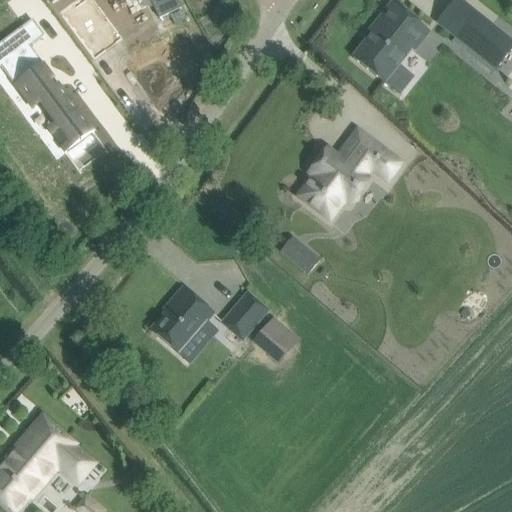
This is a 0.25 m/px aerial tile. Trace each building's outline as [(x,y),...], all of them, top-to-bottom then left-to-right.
[(94,0),(76,0),(59,13),(95,60),(123,39),(94,0)] [(178,0),(151,0),(160,18),(182,7),(178,0)] [(392,3),(368,33),(372,36),(353,58),(385,83),(412,49),(415,51),(430,33),(392,3)] [(511,42),(476,14),(456,38),(497,70),(511,51),(511,42)] [(33,21),(0,45),(0,68),(2,67),(16,86),(15,86),(33,111),(48,131),(66,155),(94,133),(44,65),(28,77),(14,58),(43,36),(44,38),(45,37),(33,21)] [(183,30),(127,72),(151,104),(207,62),(198,50),(195,52),(190,45),(193,43),(183,30)] [(315,177),(300,198),(329,219),(344,199),(351,204),(368,181),(364,178),(370,168),(387,181),(400,164),(383,151),(358,133),(345,150),(347,151),(340,160),(327,150),(310,174),(315,177)] [(49,186),(33,200),(63,237),(80,224),(71,213),(76,209),(84,202),(69,183),(61,190),(70,202),(65,206),(49,186)] [(474,284),(466,292),(476,301),(484,293),(474,284)] [(152,332),(168,345),(178,354),(213,314),(184,290),(170,306),(172,308),(152,332)] [(223,324),(243,341),(269,311),(249,294),(223,324)] [(273,319),(252,343),(275,363),(296,338),(273,319)] [(16,511),(30,497),(32,499),(47,511),(56,511),(60,508),(40,490),(59,468),(77,484),(94,465),(74,447),(76,446),(43,417),(20,443),(21,444),(0,468),(0,501),(12,511),(16,511)] [(144,481),(141,477),(136,476),(132,480),(131,484),(134,489),(139,490),(143,487),(144,481)] [(87,494),(75,509),(78,511),(93,511),(100,504),(87,494)]
